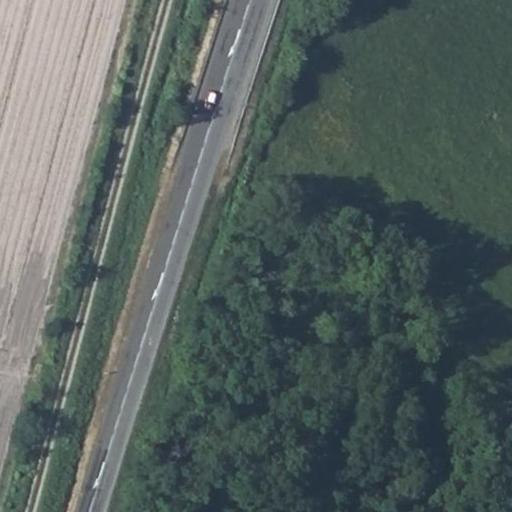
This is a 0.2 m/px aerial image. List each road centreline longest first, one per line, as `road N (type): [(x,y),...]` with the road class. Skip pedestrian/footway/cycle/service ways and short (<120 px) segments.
road 1 (secondary): [(90,511),(248,0)]
road 2 (track): [(33,511),(169,0)]
